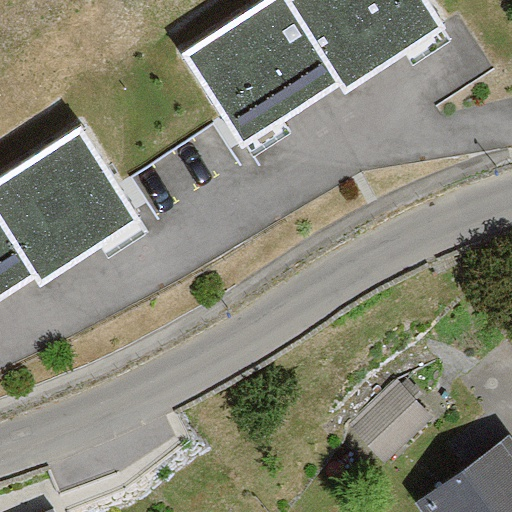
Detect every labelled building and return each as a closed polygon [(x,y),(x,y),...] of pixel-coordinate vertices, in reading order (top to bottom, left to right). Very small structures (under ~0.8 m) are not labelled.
[(290,0),(268,0),(184,55),(243,146),(343,81),(293,5),(290,0)] [(432,0),(300,0),(293,5),(343,81),(351,94),(451,29),(432,0)] [(91,136),(0,195),(0,213),(41,277),(50,290),(149,225),(91,136)] [(0,304),(41,277),(0,213),(0,304)] [(434,425),(404,392),(357,434),(387,467),(434,425)] [(421,511),(511,511),(511,459),(505,450),(421,511)]
